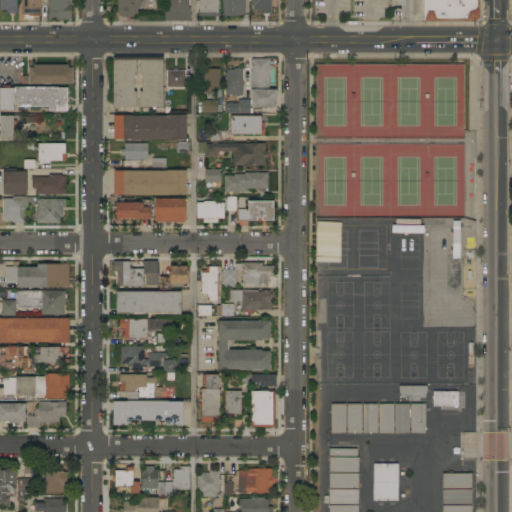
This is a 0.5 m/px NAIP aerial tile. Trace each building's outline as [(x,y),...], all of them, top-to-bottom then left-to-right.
[(16,0),(16,13),(6,13),(6,10),(0,10),(0,0),(16,0)] [(21,0),(41,0),(41,16),(33,16),(33,19),(24,19),(24,16),(21,16),(21,0)] [(70,0),(70,6),(71,6),(71,19),(56,20),(56,17),(48,17),(48,0),(70,0)] [(140,0),(140,9),(137,9),(137,14),(134,14),(134,17),(130,17),(122,17),(120,17),(119,15),(118,14),(117,12),(117,0),(140,0)] [(188,0),(188,7),(190,7),(190,21),(163,21),(163,7),(170,7),(169,0),(188,0)] [(199,0),(218,0),(218,13),(219,13),(219,16),(198,16),(198,13),(199,13),(199,0)] [(223,0),(245,0),(245,15),(235,15),(233,15),(233,16),(225,16),(225,15),(223,15),(223,0)] [(271,0),(271,13),(259,13),(259,10),(253,10),(253,6),(251,6),(251,0),(271,0)] [(423,0),(479,0),(479,22),(464,22),(464,21),(438,21),(423,21),(423,0)] [(162,57),(163,107),(139,108),(139,91),(142,91),(142,72),(139,72),(139,60),(136,60),(136,72),(134,72),(134,92),(136,92),(136,107),(133,107),(133,114),(127,114),(127,107),(123,107),(123,109),(120,109),(120,107),(113,107),(113,57),(162,57)] [(269,59),(269,66),(271,66),(271,72),(269,72),(269,90),(276,90),(276,107),(265,107),(264,108),(272,108),(272,114),(261,113),(261,109),(253,109),(253,107),(251,107),(251,91),(251,59),(269,59)] [(68,65),(68,68),(73,68),(73,83),(21,83),(21,76),(29,76),(29,68),(33,68),(33,65),(68,65)] [(242,82),(243,82),(243,86),(242,86),(242,95),(225,95),(225,73),(226,73),(226,70),(234,70),(234,68),(237,68),(239,68),(242,68),(242,82)] [(220,89),(214,89),(214,93),(207,93),(207,90),(205,90),(205,89),(200,89),(200,81),(202,81),(202,75),(204,75),(204,69),(220,69),(220,89)] [(185,70),(185,76),(190,76),(190,87),(166,87),(166,70),(185,70)] [(0,85),(9,85),(9,88),(57,87),(57,88),(67,88),(67,111),(49,111),(49,107),(43,107),(43,108),(39,108),(39,107),(21,107),(21,111),(17,111),(17,104),(14,104),(14,110),(0,110),(0,85)] [(239,112),(239,113),(224,112),(224,103),(228,103),(228,102),(231,102),(231,103),(237,103),(237,99),(250,99),(250,112),(239,112)] [(216,113),(202,113),(202,100),(216,100),(216,113)] [(131,115),(131,116),(167,115),(186,115),(186,139),(160,139),(160,138),(152,138),(152,139),(113,139),(113,115),(131,115)] [(0,116),(13,116),(13,121),(16,121),(16,134),(15,134),(15,138),(0,139),(0,116)] [(261,116),(261,122),(264,122),(264,134),(230,134),(230,116),(261,116)] [(65,143),(65,160),(49,160),(49,164),(39,164),(39,161),(37,161),(38,143),(65,143)] [(148,143),(147,154),(149,154),(149,159),(147,159),(147,160),(124,160),(124,155),(121,155),(121,149),(124,149),(124,143),(148,143)] [(233,165),(233,153),(231,153),(231,151),(217,152),(217,157),(205,157),(205,144),(212,144),(212,143),(265,143),(265,151),(267,151),(267,158),(265,158),(265,165),(233,165)] [(165,158),(165,167),(152,167),(152,158),(165,158)] [(26,195),(3,195),(3,169),(16,169),(16,171),(26,171),(26,195)] [(220,169),(220,182),(218,182),(218,188),(212,188),(212,182),(204,182),(204,169),(220,169)] [(166,171),(166,170),(182,170),(182,171),(186,171),(186,195),(113,195),(113,171),(166,171)] [(258,189),(258,190),(255,190),(255,189),(246,189),(246,192),(237,192),(237,193),(234,193),(234,192),(224,192),(224,176),(234,176),(234,174),(244,174),(244,173),(267,172),(267,189),(258,189)] [(31,177),(52,177),(52,175),(62,175),(62,176),(65,176),(65,194),(43,194),(43,195),(41,195),(41,194),(35,194),(35,188),(31,188),(31,177)] [(2,199),(12,199),(12,196),(25,196),(25,197),(27,197),(27,208),(25,208),(25,223),(12,223),(12,213),(2,213),(2,199)] [(236,210),(227,210),(227,197),(236,197),(236,210)] [(65,199),(65,208),(63,208),(63,215),(63,217),(60,217),(60,221),(61,221),(61,223),(36,223),(36,199),(65,199)] [(185,199),(185,222),(183,224),(155,224),(155,199),(185,199)] [(141,202),(141,200),(150,200),(150,220),(134,220),(132,220),(132,219),(130,219),(128,219),(128,218),(126,218),(126,220),(125,220),(125,218),(122,218),(122,220),(116,220),(116,215),(115,215),(115,212),(116,212),(116,208),(115,208),(115,206),(116,206),(116,202),(141,202)] [(224,218),(217,219),(217,223),(203,223),(203,219),(196,219),(196,202),(203,202),(203,201),(217,201),(217,203),(224,203),(224,218)] [(273,201),(273,220),(262,220),(262,221),(256,221),(238,221),(238,209),(248,209),(248,201),(273,201)] [(129,261),(129,269),(143,269),(143,261),(158,261),(157,289),(145,289),(145,275),(144,275),(144,287),(122,286),(118,285),(118,282),(117,282),(117,275),(118,275),(118,270),(113,270),(113,261),(129,261)] [(222,269),(234,269),(234,264),(241,264),(241,263),(261,263),(261,266),(275,266),(275,277),(267,277),(267,287),(253,287),(252,286),(244,286),(244,284),(242,281),(242,277),(241,277),(241,270),(236,270),(236,284),(235,284),(235,288),(223,288),(223,284),(222,284),(222,269)] [(37,267),(37,264),(69,264),(69,288),(17,287),(17,284),(5,283),(5,267),(37,267)] [(170,286),(170,289),(159,289),(159,277),(168,277),(168,271),(170,271),(170,266),(178,266),(178,267),(179,267),(179,266),(187,266),(187,286),(170,286)] [(201,270),(206,270),(206,266),(217,266),(217,302),(216,302),(216,303),(212,303),(212,302),(209,302),(209,297),(206,297),(206,294),(201,294),(201,270)] [(65,290),(65,306),(63,306),(63,314),(58,315),(58,316),(54,316),(54,315),(41,315),(41,308),(17,308),(17,291),(65,290)] [(241,310),(241,301),(230,301),(229,290),(243,290),(243,292),(261,292),(261,290),(270,290),(270,301),(270,309),(241,310)] [(181,291),(181,314),(116,314),(116,291),(181,291)] [(15,300),(15,316),(1,316),(1,300),(15,300)] [(233,304),(233,314),(221,315),(221,304),(233,304)] [(197,306),(211,306),(211,317),(198,317),(197,306)] [(0,318),(69,318),(69,343),(50,343),(50,342),(17,342),(17,343),(0,343),(0,318)] [(147,319),(147,339),(122,338),(122,333),(124,333),(124,329),(121,329),(121,328),(119,328),(119,319),(147,319)] [(270,320),(270,339),(261,339),(261,340),(228,340),(228,350),(261,350),(261,351),(270,351),(270,370),(268,370),(268,369),(218,369),(218,347),(216,347),(216,343),(218,343),(218,320),(270,320)] [(169,333),(169,344),(156,344),(156,333),(169,333)] [(0,347),(7,347),(7,346),(15,346),(15,347),(27,347),(27,370),(0,370),(0,347)] [(144,346),(144,360),(148,360),(148,353),(166,353),(166,358),(160,358),(160,366),(149,366),(149,367),(129,367),(127,367),(127,363),(118,363),(118,346),(144,346)] [(63,347),(63,364),(33,364),(33,356),(34,356),(34,354),(39,354),(39,347),(63,347)] [(176,360),(176,372),(174,372),(174,380),(166,380),(166,372),(162,372),(162,360),(176,360)] [(15,395),(15,394),(3,394),(3,378),(15,378),(15,377),(22,377),(22,375),(28,375),(28,377),(42,377),(42,373),(69,374),(69,392),(65,392),(65,398),(44,398),(44,395),(15,395)] [(201,406),(198,406),(198,404),(201,404),(201,398),(199,398),(199,394),(201,394),(201,389),(205,389),(205,386),(201,386),(202,374),(218,374),(218,389),(220,389),(220,395),(222,395),(222,399),(219,399),(219,423),(201,423),(201,406)] [(256,387),(256,383),(251,383),(250,375),(275,374),(275,386),(256,387)] [(146,375),(146,380),(148,380),(148,378),(156,378),(156,387),(162,387),(162,398),(138,398),(138,400),(127,400),(127,392),(118,392),(118,386),(120,386),(120,382),(119,382),(119,375),(146,375)] [(274,427),(250,427),(250,421),(251,421),(251,391),(268,391),(274,390),(274,427)] [(241,391),(241,395),(243,395),(243,397),(241,397),(241,415),(234,415),(234,417),(226,417),(226,415),(225,415),(225,391),(241,391)] [(458,392),(457,406),(432,406),(432,391),(458,392)] [(49,402),(58,402),(58,401),(66,402),(66,414),(61,414),(61,417),(59,417),(59,422),(49,422),(49,423),(44,423),(44,421),(39,421),(39,427),(26,427),(26,416),(28,416),(28,415),(34,415),(34,413),(33,413),(33,411),(34,411),(34,408),(38,408),(38,401),(49,402)] [(167,401),(167,402),(183,402),(183,425),(165,425),(165,420),(129,420),(129,425),(113,425),(113,402),(127,402),(127,401),(167,401)] [(0,403),(25,404),(25,421),(20,421),(20,423),(8,423),(8,421),(0,421),(0,403)] [(331,404),(345,404),(345,433),(331,433),(331,404)] [(346,404),(361,404),(361,433),(347,433),(346,404)] [(362,404),(377,404),(377,433),(363,433),(362,404)] [(378,404),(393,404),(393,433),(379,433),(378,404)] [(394,404),(409,404),(409,433),(394,433),(394,404)] [(410,404),(425,404),(425,433),(410,433),(410,404)] [(357,449),(356,457),(329,456),(329,449),(357,449)] [(358,457),(358,472),(329,472),(329,457),(358,457)] [(398,501),(373,501),(373,464),(398,464),(398,501)] [(141,489),(141,469),(145,469),(145,466),(154,466),(154,469),(157,469),(157,489),(141,489)] [(173,470),(179,470),(179,466),(189,466),(189,490),(173,490),(173,470)] [(114,486),(114,480),(112,480),(112,476),(114,476),(114,470),(123,470),(123,467),(133,467),(133,481),(139,481),(139,486),(140,486),(140,489),(139,489),(139,494),(130,494),(130,486),(114,486)] [(0,511),(0,470),(3,470),(3,471),(5,471),(5,468),(12,469),(12,471),(15,471),(15,488),(14,488),(14,497),(9,497),(9,507),(1,507),(1,511),(0,511)] [(272,486),(271,486),(271,493),(252,493),(245,493),(245,480),(238,480),(238,471),(247,470),(247,469),(271,469),(272,486)] [(219,492),(216,492),(216,496),(213,496),(213,497),(211,497),(211,496),(202,496),(202,492),(198,492),(198,473),(209,473),(209,470),(219,470),(219,492)] [(44,471),(56,472),(56,471),(63,471),(63,472),(67,472),(66,493),(43,493),(44,471)] [(358,473),(358,488),(329,488),(329,473),(358,473)] [(442,488),(442,473),(471,473),(471,488),(442,488)] [(35,478),(35,500),(17,499),(17,478),(35,478)] [(158,482),(172,482),(172,490),(175,490),(175,494),(172,494),(172,496),(157,496),(158,482)] [(358,489),(358,504),(329,504),(329,489),(358,489)] [(442,504),(442,489),(471,489),(471,504),(442,504)] [(120,511),(120,508),(123,509),(123,501),(137,501),(137,497),(158,497),(158,511),(120,511)] [(252,499),(252,497),(264,498),(264,499),(268,499),(268,506),(272,506),(272,511),(239,511),(239,499),(252,499)] [(43,511),(34,511),(34,503),(44,503),(44,499),(66,499),(66,511),(43,511)]
